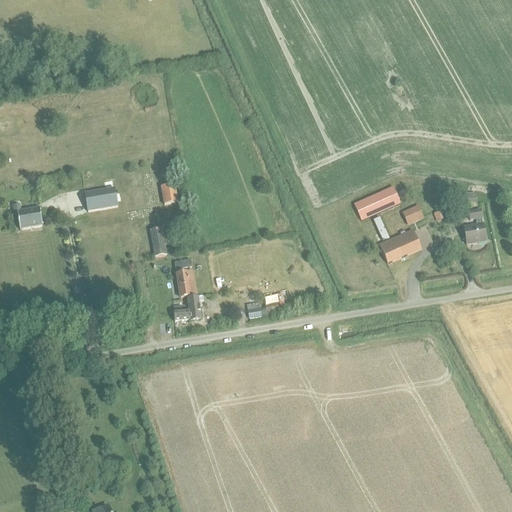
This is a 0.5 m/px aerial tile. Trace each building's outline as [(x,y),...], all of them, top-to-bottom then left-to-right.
[(161,188),(164,206),(178,204),(175,186),(161,188)] [(354,206),(361,222),(401,205),(394,189),(354,206)] [(115,190),(85,195),(88,214),(118,209),(115,190)] [(18,221),(20,231),(43,227),(40,210),(20,213),(18,203),(13,204),(16,221),(18,221)] [(438,220),(445,216),(441,208),(434,212),(438,220)] [(406,215),(410,225),(424,219),(419,209),(406,215)] [(464,229),(467,247),(487,244),(484,225),(483,225),(481,211),(469,213),(471,222),(476,221),(477,226),(464,229)] [(150,232),(155,259),(167,257),(163,229),(150,232)] [(379,247),(387,265),(421,250),(413,232),(379,247)] [(175,265),(176,271),(192,268),(191,262),(175,265)] [(177,276),(181,299),(199,296),(198,288),(195,288),(193,273),(177,276)] [(202,298),(187,299),(188,300),(188,306),(190,321),(190,323),(202,322),(199,303),(202,303),(202,298)] [(174,310),(173,310),(175,323),(190,321),(188,306),(188,300),(183,301),(183,306),(174,307),(174,310)] [(261,312),(261,310),(247,312),(249,320),(262,318),(263,321),(280,317),(278,307),(266,309),(266,310),(261,312)]
